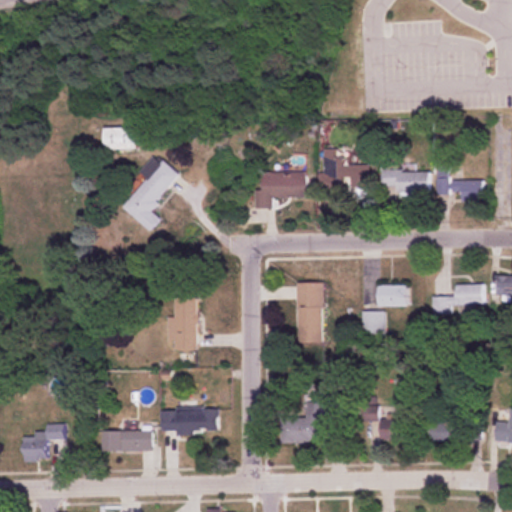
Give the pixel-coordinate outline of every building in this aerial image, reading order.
[(104,127),(104,149),(136,149),(136,127),(104,127)] [(180,175),(156,153),(139,172),(147,180),(123,207),(150,231),(161,219),(150,209),(180,175)] [(368,188),(369,166),(342,165),(342,157),(324,156),(322,186),(368,188)] [(449,194),(449,166),(437,166),(437,194),(449,194)] [(256,208),(273,208),(273,198),(308,199),(308,172),(264,171),(263,189),(256,189),(256,208)] [(431,171),(382,171),(382,189),(396,189),(396,193),(431,193),(431,171)] [(462,202),(481,202),(481,181),(451,181),(451,192),(462,192),(462,202)] [(511,298),(511,275),(497,276),(497,299),(511,298)] [(322,283),(297,283),(298,353),(322,353),(322,283)] [(407,307),(407,285),(378,285),(378,307),(407,307)] [(432,297),(432,315),(451,315),(451,306),(483,306),(483,285),(455,285),(455,297),(432,297)] [(169,342),(175,342),(175,350),(197,350),(198,298),(175,298),(175,317),(169,317),(169,342)] [(385,312),(363,312),(363,335),(385,335),(385,312)] [(282,443),(320,442),(319,426),(340,425),(340,401),(307,402),(307,419),(281,419),(282,443)] [(482,442),(482,418),(470,418),(470,408),(445,408),(445,424),(431,424),(431,442),(482,442)] [(176,435),(218,435),(218,409),(162,409),(162,431),(176,431),(176,435)] [(496,443),(511,443),(511,409),(510,423),(497,422),(496,443)] [(380,419),(380,441),(410,441),(410,419),(380,419)] [(24,459),(47,459),(47,440),(64,441),(64,423),(47,423),(47,432),(34,432),(34,438),(24,438),(24,459)] [(103,431),(103,453),(154,452),(153,430),(103,431)]
